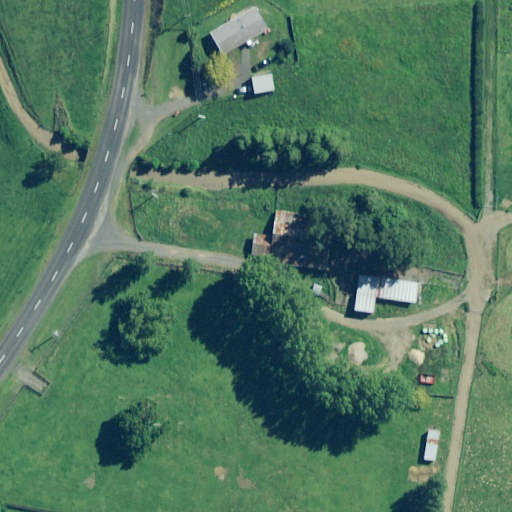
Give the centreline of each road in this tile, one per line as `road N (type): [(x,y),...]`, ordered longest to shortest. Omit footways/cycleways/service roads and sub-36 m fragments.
road 1 (unclassified): [(132,0),(124,76),(99,170),(71,240),(0,357)]
road 2 (track): [(330,279),(71,240)]
road 3 (track): [(425,511),(390,387),(330,279)]
road 4 (track): [(511,240),(435,244),(330,279)]
